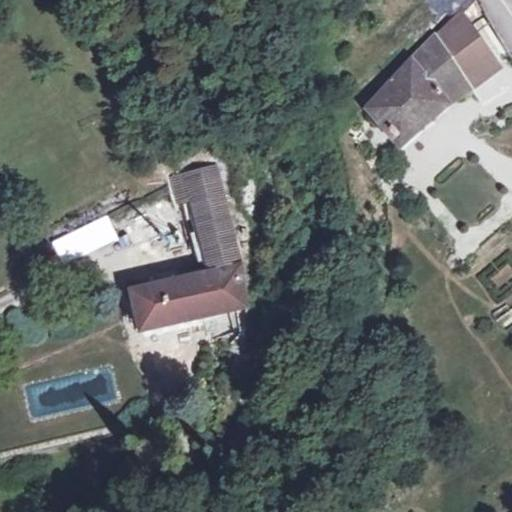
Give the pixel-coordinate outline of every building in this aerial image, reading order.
[(482,7),(478,0),(474,0),(460,14),(465,22),(482,7)] [(452,19),(410,61),(390,86),(384,81),(378,87),(383,93),(367,111),(398,147),(444,108),(442,104),(465,87),(468,90),(497,69),(465,22),(460,14),(459,13),(452,19)] [(176,202),(188,199),(207,275),(131,295),(140,334),(244,309),(239,266),(214,168),(170,180),(171,185),(176,202)] [(103,222),(82,232),(89,247),(110,236),(103,222)] [(82,232),(51,247),(58,262),(89,247),(82,232)]
